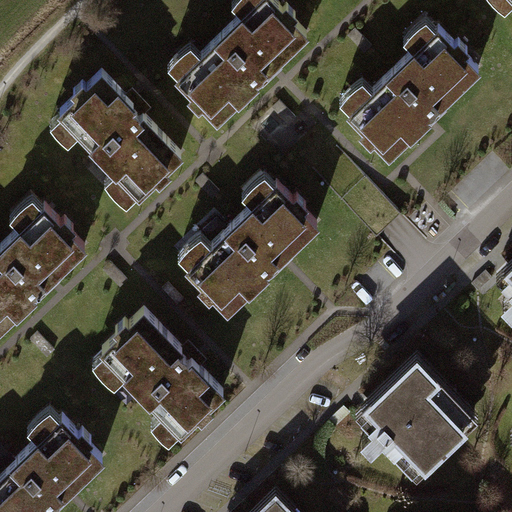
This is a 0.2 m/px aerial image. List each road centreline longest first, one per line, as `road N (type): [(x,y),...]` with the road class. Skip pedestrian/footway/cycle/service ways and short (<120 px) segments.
road 1 (residential): [(164,511),(323,362),(388,321),(511,199)]
road 2 (track): [(0,93),(87,0)]
